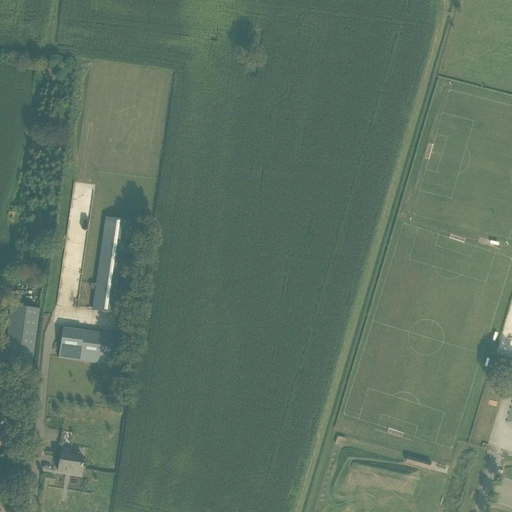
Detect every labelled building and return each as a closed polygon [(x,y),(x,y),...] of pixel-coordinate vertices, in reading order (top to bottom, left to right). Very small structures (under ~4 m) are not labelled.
[(92,312),(117,316),(129,222),(104,219),(92,312)] [(10,305),(3,365),(31,369),(32,364),(40,309),(13,306),(10,305)] [(58,359),(114,366),(118,336),(62,329),(58,359)] [(57,472),(80,475),(82,465),(82,459),(69,457),(70,450),(61,449),(57,472)] [(407,457),(406,463),(430,470),(431,463),(407,457)]
